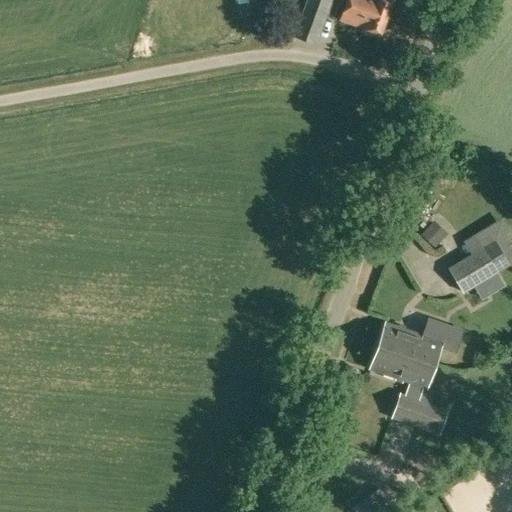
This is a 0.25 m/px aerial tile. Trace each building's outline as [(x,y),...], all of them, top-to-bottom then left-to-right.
[(267,0),(273,8),(285,0),(267,0)] [(317,45),(332,0),(306,0),(298,23),(280,19),(276,32),(294,35),(294,37),(317,45)] [(346,0),(340,19),(362,27),(361,30),(380,37),(393,0),(346,0)] [(434,247),(447,233),(434,220),(421,234),(434,247)] [(462,293),(498,272),(509,265),(494,240),(447,268),(462,293)] [(423,385),(427,387),(442,342),(385,323),(370,367),(409,381),(405,394),(400,392),(391,418),(439,434),(448,408),(419,399),(423,385)] [(356,511),(367,511),(388,499),(377,484),(350,502),(356,511)]
